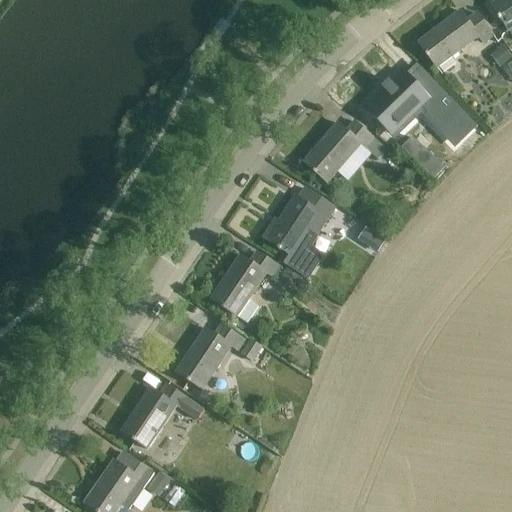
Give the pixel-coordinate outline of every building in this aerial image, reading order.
[(509,33),(510,32),(511,36),(511,0),(501,0),(492,6),(509,33)] [(419,45),(431,60),(439,71),(480,39),(484,45),(494,37),(477,15),(467,22),(460,13),(419,45)] [(405,73),(366,110),(380,125),(388,132),(393,138),(420,112),(443,136),(457,122),(468,133),(476,125),(423,71),(421,73),(412,82),(405,73)] [(327,184),(338,173),(348,182),(372,156),(377,161),(386,152),(376,143),(355,124),(348,133),(339,125),(304,164),(327,184)] [(418,128),(412,137),(427,145),(432,136),(418,128)] [(413,139),(402,151),(434,181),(445,169),(413,139)] [(280,260),(297,270),(310,279),(322,262),(320,253),(312,247),(336,209),(305,190),(299,200),(296,198),(268,242),(285,253),(280,260)] [(280,269),(264,258),(258,255),(252,265),(241,258),(212,301),(238,318),(247,325),(259,308),(250,301),(267,275),(273,280),(280,269)] [(246,344),(227,331),(222,328),(215,338),(205,331),(176,375),(204,393),(232,350),(238,355),(246,344)] [(275,351),(283,339),(270,331),(263,344),(275,351)] [(176,409),(183,413),(197,422),(204,411),(168,387),(161,398),(151,391),(122,434),(148,451),(176,409)] [(276,435),(259,438),(262,453),(279,450),(276,435)] [(129,511),(154,475),(124,456),(118,466),(115,464),(86,506),(94,511),(129,511)]
